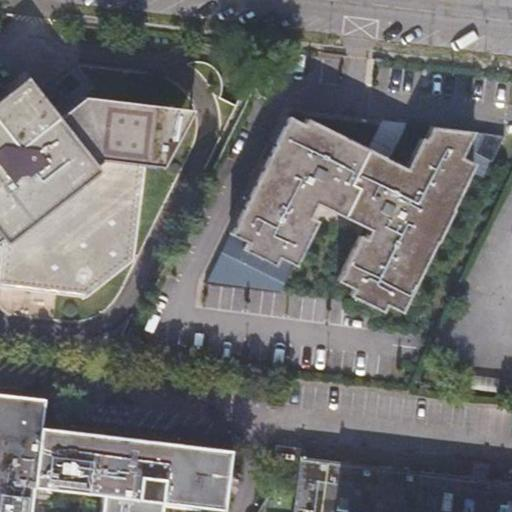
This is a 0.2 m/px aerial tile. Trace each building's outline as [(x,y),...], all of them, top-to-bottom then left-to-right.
[(0,100),(0,285),(93,295),(125,267),(140,162),(165,165),(186,107),(87,96),(64,114),(32,75),(0,100)] [(403,163),(305,112),(303,118),(287,110),(274,136),(276,137),(274,139),(273,139),(244,198),(245,198),(244,201),(242,200),(227,230),(246,239),(245,248),(274,263),(278,255),(295,263),(316,220),(308,217),(315,202),(369,229),(365,238),(357,235),(336,278),(351,286),(347,292),(379,308),(382,301),(397,309),(474,161),(459,153),(468,126),(428,121),(421,134),(418,132),(403,163)] [(501,131),(480,128),(470,149),(486,158),(501,131)] [(0,391),(0,511),(159,511),(161,500),(223,508),(229,448),(46,425),(48,398),(0,391)] [(511,511),(511,481),(300,458),(292,511),(511,511)]
